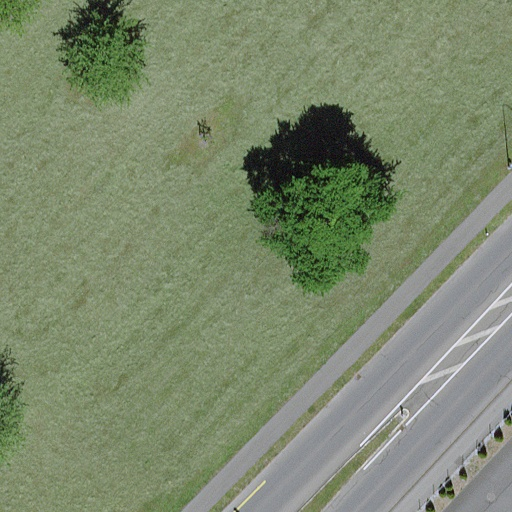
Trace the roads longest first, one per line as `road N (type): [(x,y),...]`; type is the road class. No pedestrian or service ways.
road 1 (primary): [(467,346),(349,420),(261,511)]
road 2 (primary): [(355,511),(401,462),(467,346)]
